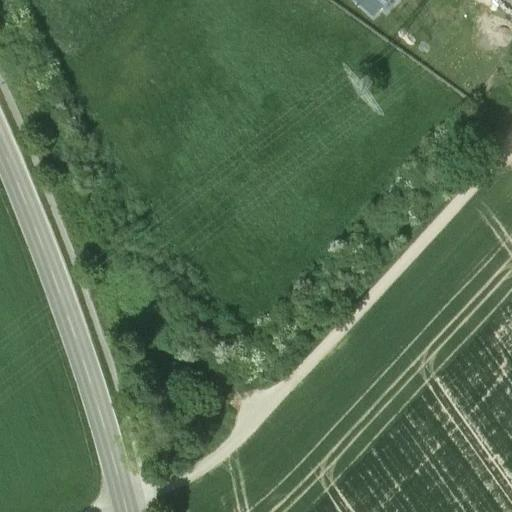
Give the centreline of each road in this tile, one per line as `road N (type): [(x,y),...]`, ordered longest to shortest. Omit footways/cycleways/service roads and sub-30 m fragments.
road 1 (track): [(96,511),(193,478),(222,459),(511,146)]
road 2 (tertiary): [(0,131),(109,416)]
